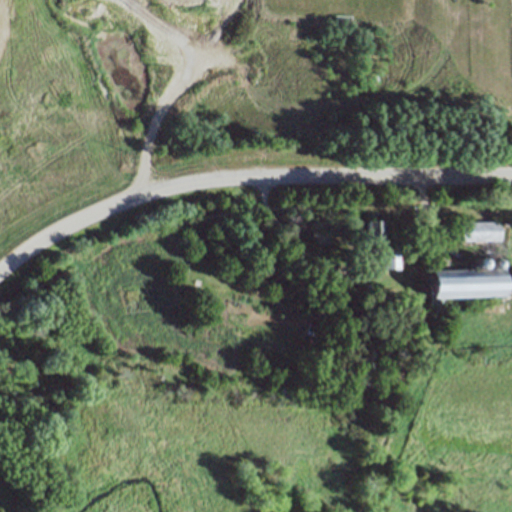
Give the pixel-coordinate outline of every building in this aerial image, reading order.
[(379,220),(379,251),(363,252),(363,221),(379,220)] [(497,221),(497,239),(457,239),(457,222),(497,221)] [(397,251),(398,268),(382,269),(381,252),(397,251)] [(502,295),(442,298),(443,310),(430,311),(428,270),(500,266),(502,295)] [(372,334),(372,384),(350,385),(349,335),(372,334)]
